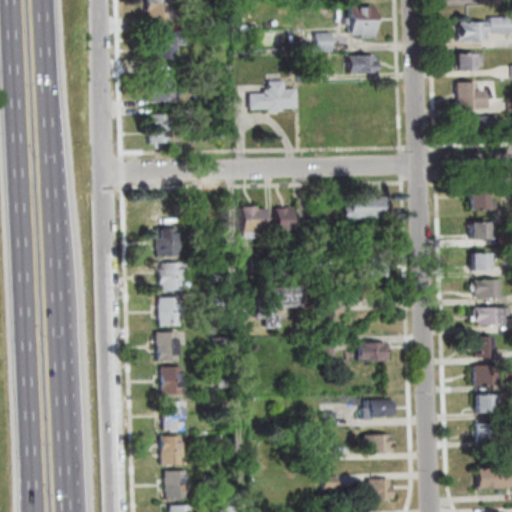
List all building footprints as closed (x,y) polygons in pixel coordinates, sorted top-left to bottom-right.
[(148,0),(168,0),(169,18),(148,18),(148,0)] [(348,8),(349,37),(359,37),(359,40),(374,40),(373,7),(348,8)] [(489,36),(511,35),(510,19),(489,19),(488,24),(488,34),(489,36)] [(457,25),(458,35),(455,35),(456,43),(484,43),(484,34),(488,34),(488,24),(457,25)] [(153,31),(154,61),(174,60),(173,39),(170,39),(169,31),(153,31)] [(300,54),(332,53),(332,33),(314,34),(315,47),(300,47),(300,54)] [(455,55),(482,55),(482,67),(474,68),(474,72),(456,72),(455,55)] [(348,57),(373,56),(373,61),(377,60),(377,74),(349,74),(348,57)] [(298,72),(312,71),(314,84),(300,85),(298,72)] [(151,74),(172,73),(172,101),(151,102),(151,74)] [(249,95),(263,95),(263,91),(267,91),(267,83),(284,83),(284,91),(296,91),(297,110),(282,111),(282,113),(267,113),(267,111),(249,111),(249,95)] [(455,84),(474,84),(474,93),(481,93),(482,109),(456,110),(455,84)] [(148,116),(149,145),(169,144),(168,115),(148,116)] [(348,140),(375,140),(375,115),(348,115),(348,140)] [(454,119),(494,119),(494,129),(489,129),(489,139),(454,139),(454,119)] [(345,220),(344,200),(361,199),(361,193),(371,193),(371,199),(387,199),(388,219),(345,220)] [(486,212),(468,213),(468,196),(486,195),(486,203),(495,203),(495,210),(486,210),(486,212)] [(297,220),(297,201),(309,201),(310,219),(297,220)] [(243,233),(242,209),(256,208),(256,211),(266,210),(267,232),(243,233)] [(277,210),(292,209),(293,231),(277,231),(277,210)] [(494,223),(494,232),(487,232),(487,241),(470,241),(470,223),(494,223)] [(156,244),(155,230),(176,229),(177,243),(156,244)] [(156,258),(156,244),(177,243),(177,257),(156,258)] [(471,254),(488,254),(489,272),(472,272),(471,254)] [(307,270),(306,256),(320,256),(321,269),(307,270)] [(251,257),(265,257),(266,269),(252,269),(251,257)] [(384,261),(385,278),(367,278),(367,277),(358,277),(358,265),(367,265),(367,261),(384,261)] [(161,279),(161,265),(180,265),(181,278),(161,279)] [(275,279),(275,265),(285,265),(286,279),(275,279)] [(211,269),(226,268),(227,282),(212,283),(211,269)] [(162,293),(161,279),(181,278),(181,292),(162,293)] [(500,281),(500,299),(476,299),(476,294),(474,294),(474,282),(500,281)] [(303,288),(304,307),(277,308),(278,316),(280,316),(280,327),(265,328),(265,319),(255,319),(254,289),(303,288)] [(159,313),(158,299),(179,299),(179,312),(159,313)] [(475,309),(508,308),(508,316),(501,316),(501,327),(477,327),(477,322),(475,322),(475,309)] [(159,326),(159,313),(179,312),(180,325),(159,326)] [(334,312),(334,333),(311,333),(310,312),(334,312)] [(177,333),(177,347),(157,348),(157,334),(177,333)] [(229,336),(229,353),(215,353),(215,337),(229,336)] [(491,338),(491,358),(476,358),(476,338),(491,338)] [(334,358),(320,359),(319,342),(333,341),(334,358)] [(384,345),(385,362),(358,362),(358,346),(384,345)] [(177,347),(177,361),(157,361),(157,348),(177,347)] [(499,365),(499,385),(475,386),(474,366),(499,365)] [(162,383),(162,369),(181,369),(181,382),(162,383)] [(218,381),(232,380),(232,388),(219,389),(218,381)] [(162,396),(162,383),(181,382),(181,396),(162,396)] [(475,397),(501,396),(501,404),(493,405),(494,414),(476,415),(475,397)] [(395,417),(363,417),(363,410),(366,410),(365,402),(388,401),(394,401),(395,417)] [(182,402),(182,416),(163,416),(162,402),(182,402)] [(334,411),(335,423),(323,423),(323,411),(334,411)] [(182,416),(183,430),(163,430),(163,416),(182,416)] [(230,417),(230,425),(217,425),(216,418),(230,417)] [(478,425),(497,424),(497,440),(479,441),(478,425)] [(364,452),(363,435),(389,435),(389,452),(364,452)] [(161,451),(161,438),(180,437),(180,451),(161,451)] [(161,465),(161,451),(180,451),(180,465),(161,465)] [(477,471),(511,470),(511,488),(478,489),(477,471)] [(185,471),(185,485),(165,485),(164,471),(185,471)] [(336,490),(324,490),(324,476),(336,476),(336,490)] [(185,485),(186,499),(165,500),(165,485),(185,485)] [(393,500),(369,501),(369,487),(392,487),(393,500)] [(220,511),(220,503),(235,502),(235,511),(220,511)]
